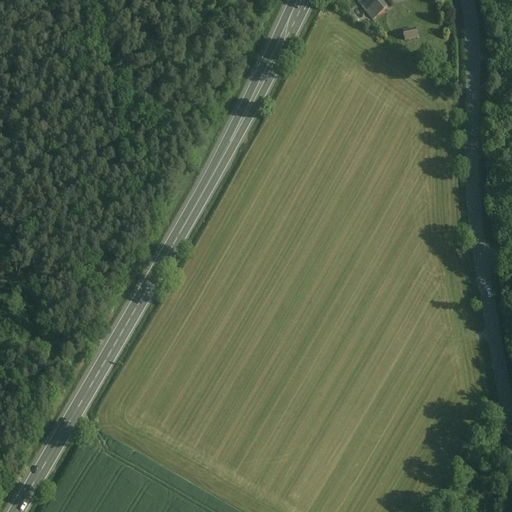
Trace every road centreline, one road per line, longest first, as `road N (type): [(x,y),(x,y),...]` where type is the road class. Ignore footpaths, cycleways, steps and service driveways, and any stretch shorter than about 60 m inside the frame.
road 1 (secondary): [(302,0),(224,156),(18,511)]
road 2 (tertiary): [(466,0),(479,256)]
road 3 (tertiary): [(479,256),(511,438)]
